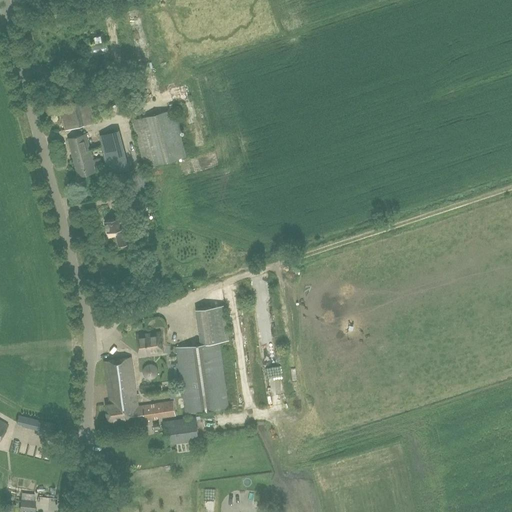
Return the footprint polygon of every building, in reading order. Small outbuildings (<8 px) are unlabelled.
[(96,122),(93,108),(97,107),(95,94),(70,100),(70,102),(60,105),(66,130),(96,122)] [(133,120),(145,167),(186,156),(174,109),(133,120)] [(99,127),(102,154),(117,153),(114,125),(99,127)] [(69,139),(73,156),(78,175),(95,171),(93,165),(102,163),(100,157),(93,159),(86,135),(69,139)] [(130,243),(122,216),(104,221),(109,237),(116,234),(120,246),(130,243)] [(197,308),(202,343),(219,341),(229,339),(224,304),(197,308)] [(139,356),(163,352),(160,332),(136,335),(139,356)] [(229,406),(219,341),(202,343),(177,346),(186,412),(229,406)] [(174,402),(138,406),(131,357),(105,361),(110,403),(106,404),(108,421),(142,416),(142,420),(175,416),(174,402)] [(274,387),(277,406),(288,405),(282,369),(273,370),(275,380),(277,380),(278,386),(274,387)] [(160,370),(148,370),(149,380),(161,379),(160,370)] [(242,390),(245,397),(242,398),(245,410),(259,405),(253,386),(242,390)] [(22,426),(41,431),(43,421),(19,415),(17,422),(22,424),(22,426)] [(168,443),(199,439),(196,417),(165,421),(168,443)] [(11,445),(8,460),(38,464),(40,449),(11,445)] [(36,500),(21,498),(20,510),(35,511),(36,500)]
